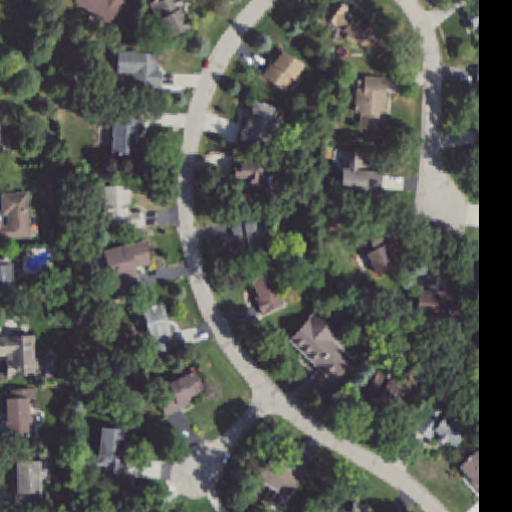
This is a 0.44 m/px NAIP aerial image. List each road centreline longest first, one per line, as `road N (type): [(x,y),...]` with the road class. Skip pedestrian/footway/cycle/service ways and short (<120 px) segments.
road 1 (residential): [(269,0),(217,71),(198,121),(190,181),(200,272),(218,321),(275,398),(440,511)]
road 2 (residential): [(443,210),(429,163),(434,67),(424,24),(406,0)]
